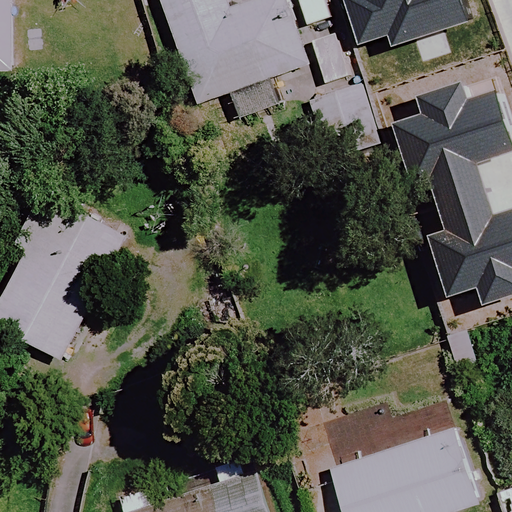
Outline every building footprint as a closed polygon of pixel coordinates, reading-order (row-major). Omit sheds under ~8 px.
[(16,0),(0,0),(0,112),(20,112),(16,0)] [(256,0),(230,9),(227,0),(163,0),(200,105),(230,95),(240,123),(282,109),(272,80),(309,67),(286,0),(256,0)] [(491,22),(484,0),(352,0),(373,61),(491,22)] [(380,148),(362,90),(312,105),(329,163),(380,148)] [(511,111),(483,121),(499,174),(511,170),(511,111)] [(131,239),(52,197),(33,233),(0,294),(0,328),(64,363),(131,239)] [(462,511),(483,505),(458,431),(332,473),(345,511),(462,511)] [(265,511),(251,461),(122,499),(125,511),(265,511)] [(511,511),(511,488),(497,493),(503,511),(511,511)]
